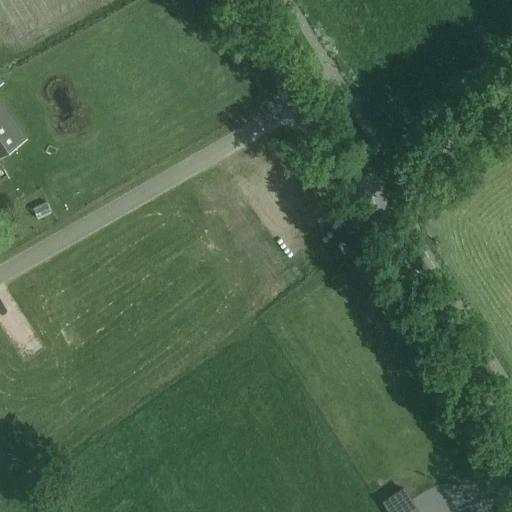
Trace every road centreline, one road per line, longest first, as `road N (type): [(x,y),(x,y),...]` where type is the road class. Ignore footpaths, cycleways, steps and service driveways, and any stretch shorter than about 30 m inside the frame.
road 1 (unclassified): [(0,275),(298,102)]
road 2 (unclassified): [(358,197),(511,443)]
road 3 (unclassified): [(358,197),(511,90)]
